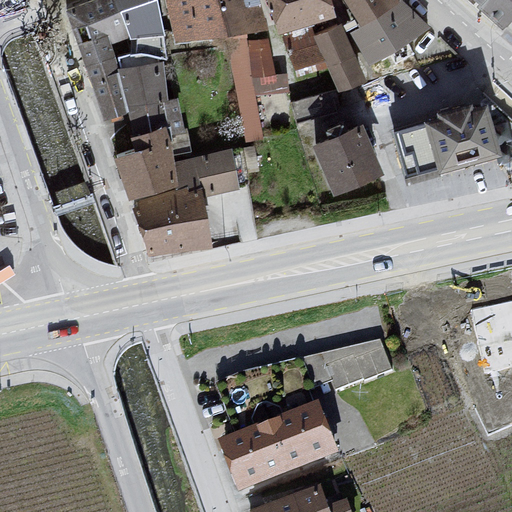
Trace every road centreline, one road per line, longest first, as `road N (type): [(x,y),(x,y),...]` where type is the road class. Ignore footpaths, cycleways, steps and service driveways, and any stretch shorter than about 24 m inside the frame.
road 1 (primary): [(511,224),(149,302)]
road 2 (residential): [(45,2),(149,302)]
road 3 (residential): [(149,302),(214,511)]
road 4 (residential): [(144,511),(75,318)]
road 5 (residential): [(0,116),(46,247)]
